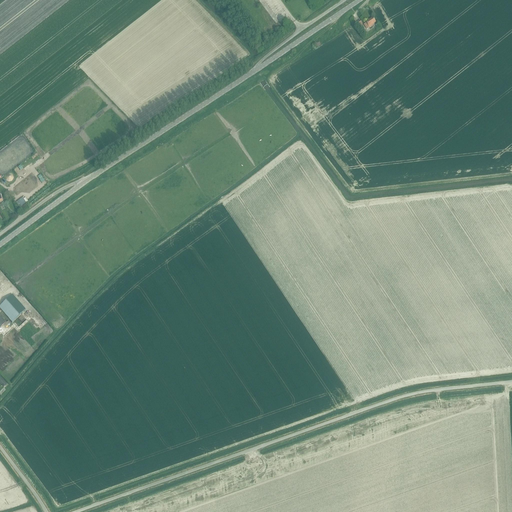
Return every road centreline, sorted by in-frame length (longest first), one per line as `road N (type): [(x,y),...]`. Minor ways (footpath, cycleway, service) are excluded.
road 1 (unclassified): [(76,511),(413,393),(511,382)]
road 2 (tertiary): [(84,181),(255,70)]
road 3 (tertiary): [(255,70),(359,0)]
